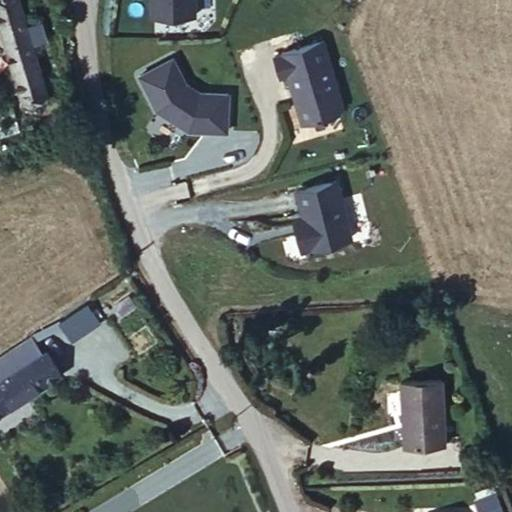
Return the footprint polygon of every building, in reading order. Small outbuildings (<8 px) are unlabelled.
[(0,0),(0,43),(2,50),(28,43),(22,20),(32,18),(27,0),(0,0)] [(149,0),(150,16),(199,16),(198,0),(149,0)] [(343,107),(325,41),(283,53),(283,55),(276,57),(281,77),(289,75),(293,91),(297,93),(300,103),(297,104),(303,124),(339,114),(343,107)] [(172,55),(138,71),(155,107),(188,129),(226,132),(229,95),(201,93),(184,80),(172,55)] [(356,239),(343,181),(303,190),(308,215),(299,217),(306,250),(356,239)] [(88,302),(58,320),(69,338),(99,320),(88,302)] [(0,417),(60,374),(46,352),(41,356),(29,338),(0,359),(0,417)] [(419,441),(426,371),(383,367),(376,435),(419,441)] [(489,511),(483,494),(465,501),(469,511),(489,511)]
